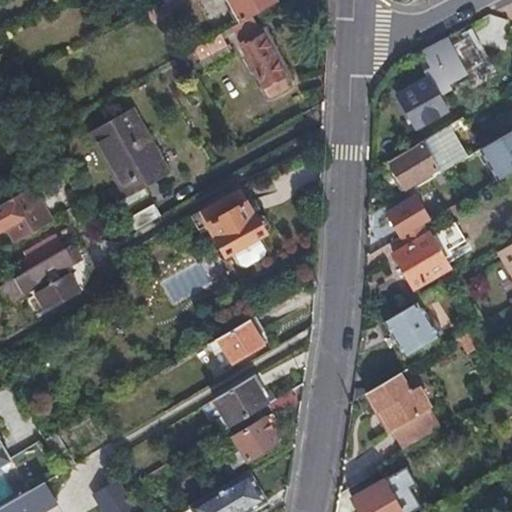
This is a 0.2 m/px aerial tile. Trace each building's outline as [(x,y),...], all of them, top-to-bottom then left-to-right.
[(171,0),(146,14),(153,27),(174,15),(171,10),(189,0),(171,0)] [(277,2),(276,0),(230,0),(242,22),(252,16),(277,2)] [(268,25),(260,30),(252,16),(242,22),(233,27),(236,32),(270,97),(290,86),(289,84),(296,80),(268,25)] [(233,27),(222,33),(224,38),(236,32),(233,27)] [(13,43),(8,33),(0,37),(6,47),(13,43)] [(207,72),(234,57),(224,38),(222,33),(195,49),(207,72)] [(416,129),(448,111),(441,97),(493,67),(481,47),(397,95),(416,129)] [(192,70),(184,57),(177,61),(185,74),(192,70)] [(28,94),(24,86),(13,91),(17,99),(28,94)] [(145,188),(170,174),(133,108),(90,132),(127,198),(120,202),(124,208),(149,194),(145,188)] [(405,190),(440,169),(441,172),(468,156),(450,126),(423,142),(423,141),(389,161),(405,190)] [(511,131),(480,149),(496,180),(511,171),(511,131)] [(0,215),(16,242),(50,221),(29,188),(0,205),(0,215)] [(259,237),(267,233),(266,232),(270,230),(271,227),(265,216),(262,215),(258,218),(257,215),(254,217),(239,189),(199,212),(208,226),(225,256),(233,252),(259,237)] [(430,219),(417,197),(387,214),(401,237),(430,219)] [(161,215),(155,205),(131,218),(137,229),(161,215)] [(199,231),(208,226),(199,212),(190,216),(199,231)] [(393,254),(414,290),(452,268),(449,263),(473,248),(458,223),(440,234),(431,219),(430,219),(401,237),(406,246),(393,254)] [(56,236),(25,253),(28,258),(18,264),(24,273),(64,250),(56,236)] [(265,248),(259,237),(233,252),(239,263),(245,265),(264,255),(265,248)] [(511,243),(498,252),(511,274),(511,243)] [(33,288),(45,310),(62,300),(60,297),(72,290),(75,283),(68,269),(83,261),(74,245),(64,250),(24,273),(0,287),(0,289),(8,304),(24,295),(23,294),(33,288)] [(426,314),(419,301),(385,321),(406,357),(440,337),(437,332),(441,330),(430,311),(426,314)] [(266,346),(250,319),(217,338),(224,350),(233,365),(266,346)] [(480,340),(473,330),(469,332),(476,343),(480,340)] [(467,354),(478,347),(476,343),(469,332),(458,339),(467,354)] [(216,355),(224,350),(217,338),(209,343),(216,355)] [(39,385),(30,371),(12,381),(19,395),(39,385)] [(404,449),(441,428),(430,409),(432,407),(420,386),(411,391),(401,373),(366,394),(378,413),(379,412),(391,431),(392,430),(404,449)] [(268,404),(252,377),(215,399),(231,426),(260,409),(268,404)] [(298,404),(291,391),(268,404),(276,417),(298,404)] [(260,417),(224,438),(240,466),(276,445),(260,417)] [(74,464),(56,434),(45,440),(64,470),(74,464)] [(0,467),(12,461),(0,441),(0,467)] [(247,511),(265,502),(249,474),(193,507),(195,511),(247,511)] [(2,475),(0,476),(0,503),(14,495),(2,475)] [(125,489),(120,480),(99,492),(110,511),(130,511),(137,508),(125,489)] [(402,511),(384,480),(352,499),(359,511),(402,511)] [(0,511),(40,511),(57,503),(45,482),(0,508),(0,511)]
